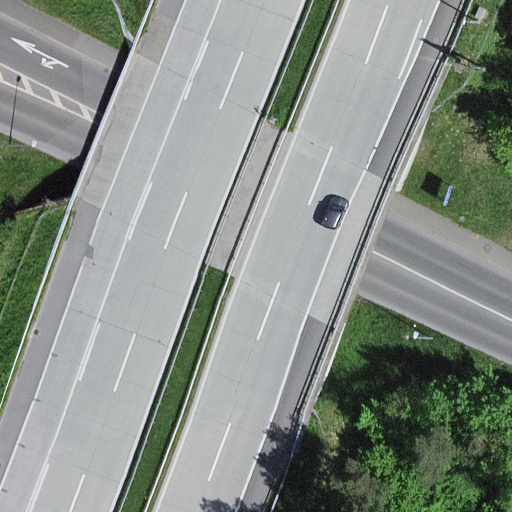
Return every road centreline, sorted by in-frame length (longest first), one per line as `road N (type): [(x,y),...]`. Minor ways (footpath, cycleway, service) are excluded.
road 1 (secondary): [(0,67),(511,309)]
road 2 (motorway): [(265,0),(76,511)]
road 3 (motorway): [(200,511),(387,0)]
